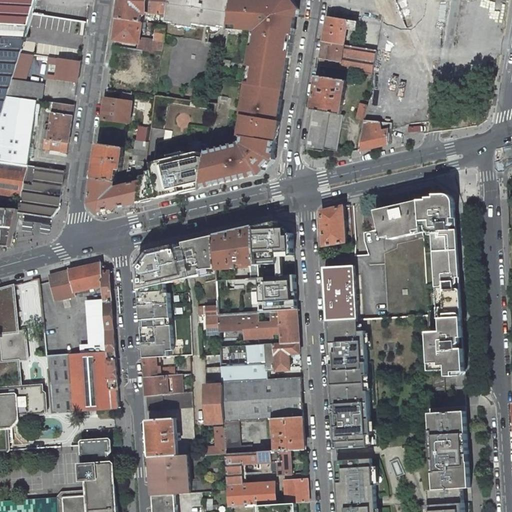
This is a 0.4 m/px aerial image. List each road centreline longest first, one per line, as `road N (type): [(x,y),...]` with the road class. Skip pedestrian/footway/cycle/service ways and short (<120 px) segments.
road 1 (tertiary): [(507,511),(492,157)]
road 2 (residential): [(302,201),(324,511)]
road 3 (residential): [(92,241),(117,251),(121,263),(141,511)]
road 4 (residential): [(109,0),(75,204),(92,241)]
road 5 (secondary): [(92,241),(138,240),(302,201)]
road 6 (secondary): [(297,184),(148,219),(92,241)]
road 7 (secondary): [(494,139),(297,184)]
road 8 (secondary): [(302,201),(492,157)]
road 9 (residential): [(297,184),(292,148),(314,0)]
road 10 (unknown): [(192,238),(206,419)]
